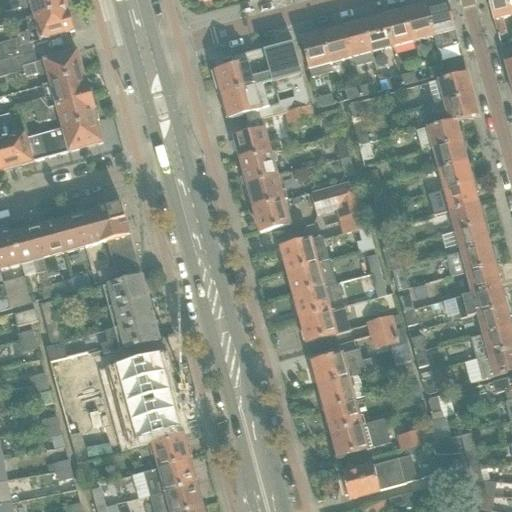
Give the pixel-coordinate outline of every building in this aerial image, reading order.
[(23,9),(26,21),(67,10),(64,0),(0,0),(0,9),(2,9),(9,12),(23,9)] [(435,5),(426,7),(434,38),(438,51),(458,46),(455,33),(455,32),(447,1),(445,2),(443,0),(442,0),(436,2),(435,5)] [(511,17),(511,15),(507,0),(488,0),(499,38),(508,35),(503,20),(511,17)] [(414,8),(404,10),(413,44),(434,38),(426,7),(416,10),(414,8)] [(15,36),(17,41),(17,40),(20,48),(31,45),(73,33),(67,10),(26,21),(29,32),(15,36)] [(394,16),(384,18),(392,49),(413,44),(404,10),(395,13),(394,16)] [(373,18),(363,21),(371,55),(392,49),(384,18),(375,21),(373,18)] [(351,27),(342,29),(350,60),(353,68),(373,62),(371,55),(363,21),(353,24),(351,27)] [(330,30),(321,32),(330,66),(350,60),(342,29),(333,31),(330,30)] [(330,66),(321,32),(311,35),(309,38),(300,40),(310,79),(332,73),(330,66)] [(0,45),(0,64),(33,55),(31,45),(20,48),(17,40),(17,41),(0,45)] [(215,73),(212,74),(216,90),(220,89),(222,96),(263,85),(300,75),(302,75),(293,44),(292,44),(277,48),(276,47),(234,58),(234,60),(236,67),(227,70),(215,73)] [(511,57),(511,47),(502,50),(505,60),(511,57)] [(39,75),(42,87),(83,75),(77,52),(36,63),(33,55),(0,64),(0,79),(23,73),(25,79),(39,75)] [(462,58),(441,63),(441,65),(442,66),(444,76),(466,71),(462,58)] [(442,66),(428,70),(430,80),(444,76),(442,66)] [(414,74),(400,77),(402,87),(416,84),(414,74)] [(434,106),(443,103),(472,95),(467,74),(428,84),(434,106)] [(31,102),(35,114),(92,99),(85,75),(83,75),(42,87),(45,99),(31,102)] [(244,115),(247,125),(287,114),(309,107),(300,75),(263,85),(222,96),(228,120),(244,115)] [(400,77),(385,81),(388,91),(402,87),(400,77)] [(372,85),(358,88),(361,98),(375,95),(372,85)] [(358,88),(345,92),(347,102),(361,98),(358,88)] [(446,112),(424,118),(427,129),(449,123),(449,124),(456,122),(457,123),(478,117),(472,95),(443,103),(446,112)] [(331,96),(316,100),(318,106),(322,108),(334,105),(331,96)] [(51,121),(54,132),(96,122),(98,122),(92,99),(35,114),(37,124),(51,121)] [(350,105),(353,118),(363,116),(360,103),(350,105)] [(287,114),(285,114),(289,128),(315,121),(314,117),(311,107),(309,107),(287,114)] [(9,117),(0,119),(0,121),(13,169),(33,164),(26,140),(25,136),(15,138),(9,117)] [(339,120),(323,124),(326,137),(342,132),(339,120)] [(0,172),(13,169),(0,121),(0,172)] [(96,122),(54,132),(61,156),(102,145),(96,122)] [(427,129),(416,132),(422,154),(423,153),(433,151),(465,142),(462,133),(459,132),(457,123),(456,122),(449,124),(449,123),(427,129)] [(364,124),(353,127),(358,147),(369,144),(364,124)] [(253,133),(233,138),(240,163),(272,154),(281,151),(279,141),(269,144),(266,129),(253,133)] [(54,132),(26,140),(33,164),(61,156),(54,132)] [(345,141),(336,143),(340,161),(350,158),(345,141)] [(433,151),(439,171),(468,163),(465,153),(467,151),(465,142),(433,151)] [(369,144),(358,147),(362,162),(373,159),(369,144)] [(241,176),(244,187),(279,177),(272,154),(240,163),(244,175),(241,176)] [(350,158),(340,161),(345,178),(355,176),(350,158)] [(439,171),(444,192),(476,183),(473,174),(470,174),(468,163),(439,171)] [(376,172),(366,174),(370,189),(380,186),(376,172)] [(249,197),(253,210),(285,201),(279,177),(244,187),(247,198),(249,197)] [(356,182),(311,194),(317,217),(336,211),(340,223),(366,215),(357,182),(356,182)] [(444,192),(428,196),(434,217),(450,212),(479,204),(476,195),(478,193),(476,184),(444,192)] [(380,186),(370,189),(374,203),(384,201),(380,186)] [(285,201),(253,210),(260,234),(292,225),(285,201)] [(450,212),(456,234),(487,226),(485,216),(482,215),(479,204),(450,212)] [(117,280),(140,273),(122,206),(118,207),(98,213),(106,243),(107,243),(114,269),(117,280)] [(377,210),(382,230),(391,228),(386,208),(377,210)] [(98,213),(77,218),(86,249),(106,243),(98,213)] [(366,215),(340,223),(343,236),(358,232),(359,231),(368,229),(370,229),(366,215)] [(77,218),(56,224),(64,255),(86,249),(77,218)] [(56,224),(35,230),(47,273),(48,278),(48,279),(59,276),(54,257),(64,255),(56,224)] [(459,248),(461,255),(490,247),(487,237),(490,234),(487,226),(456,234),(459,248)] [(361,242),(356,243),(359,254),(374,250),(368,229),(359,231),(358,232),(360,240),(361,242)] [(35,230),(13,236),(21,266),(34,263),(37,276),(38,275),(47,273),(35,230)] [(459,248),(456,234),(445,237),(448,250),(459,248)] [(390,235),(379,238),(384,254),(394,251),(390,235)] [(13,236),(0,239),(0,272),(21,266),(13,236)] [(284,262),(287,274),(329,262),(322,238),(280,249),(281,253),(279,253),(281,263),(284,262)] [(452,280),(467,276),(498,267),(496,257),(493,256),(490,247),(461,255),(447,259),(452,280)] [(384,254),(383,254),(387,271),(392,272),(402,269),(403,269),(402,263),(397,264),(394,251),(384,254)] [(376,256),(366,259),(370,276),(380,273),(376,256)] [(287,274),(294,297),(335,285),(329,262),(287,274)] [(34,263),(21,266),(24,278),(25,279),(37,276),(34,263)] [(467,276),(472,296),(501,289),(498,278),(501,276),(498,267),(467,276)] [(114,269),(97,273),(100,284),(117,280),(114,269)] [(402,269),(392,272),(397,293),(398,293),(408,290),(406,283),(402,269)] [(380,273),(370,276),(375,292),(385,289),(380,273)] [(87,275),(70,280),(71,281),(74,292),(90,288),(87,275)] [(6,297),(7,301),(9,309),(32,303),(25,279),(24,278),(3,284),(6,297)] [(103,288),(109,309),(147,299),(141,278),(103,288)] [(71,281),(51,287),(54,297),(74,292),(71,281)] [(335,285),(294,297),(300,320),(344,308),(338,285),(335,285)] [(51,287),(41,289),(43,300),(54,297),(51,287)] [(472,296),(454,301),(460,322),(478,317),(510,309),(507,299),(504,298),(501,289),(472,296)] [(410,296),(399,299),(403,313),(414,311),(410,296)] [(109,309),(115,330),(153,320),(147,299),(109,309)] [(7,301),(0,302),(0,311),(0,312),(9,310),(9,309),(7,301)] [(460,322),(454,301),(442,304),(448,325),(460,322)] [(51,303),(40,306),(46,328),(57,324),(51,303)] [(351,332),(344,308),(300,320),(304,332),(301,333),(303,342),(306,341),(307,345),(351,332)] [(478,317),(483,338),(511,330),(511,328),(509,319),(511,317),(510,309),(478,317)] [(15,316),(14,316),(18,328),(31,325),(38,322),(35,311),(15,316)] [(414,311),(403,313),(407,328),(418,325),(414,311)] [(366,324),(370,338),(396,330),(392,316),(366,324)] [(153,320),(115,330),(105,332),(108,343),(101,345),(104,356),(130,349),(155,343),(158,341),(153,320)] [(57,324),(46,328),(52,348),(63,345),(57,324)] [(396,330),(370,338),(374,351),(400,343),(396,330)] [(511,330),(483,338),(489,358),(511,351),(511,330)] [(18,334),(20,343),(35,340),(32,331),(18,334)] [(421,337),(410,340),(414,355),(425,352),(421,337)] [(35,340),(20,343),(23,353),(37,349),(35,340)] [(52,348),(46,350),(50,364),(67,359),(63,345),(52,348)] [(511,351),(489,358),(476,361),(482,382),(511,374),(511,351)] [(315,376),(318,388),(359,377),(375,373),(372,363),(363,365),(359,352),(342,356),(309,365),(313,377),(315,376)] [(425,352),(414,355),(418,370),(429,367),(425,352)] [(127,365),(106,371),(127,445),(182,429),(161,355),(158,356),(155,357),(133,363),(127,365)] [(482,382),(476,361),(463,364),(469,386),(482,382)] [(398,372),(403,390),(412,388),(407,369),(398,372)] [(30,378),(33,387),(47,384),(44,374),(30,378)] [(319,402),(322,413),(357,403),(356,401),(365,399),(359,377),(318,388),(322,401),(319,402)] [(504,393),(507,403),(511,401),(511,378),(493,384),(496,395),(504,393)] [(432,379),(422,382),(425,394),(429,396),(436,394),(432,379)] [(47,384),(33,387),(35,396),(49,393),(47,384)] [(412,388),(403,390),(408,407),(417,405),(412,388)] [(448,395),(437,398),(441,413),(443,421),(454,418),(448,395)] [(429,400),(428,404),(431,415),(441,413),(437,398),(429,400)] [(328,422),(331,435),(363,426),(357,403),(322,413),(325,423),(328,422)] [(71,412),(63,414),(66,425),(74,423),(71,412)] [(43,421),(45,430),(59,427),(57,417),(43,421)] [(87,422),(80,424),(83,435),(92,432),(89,421),(87,422)] [(363,426),(332,435),(335,447),(332,448),(335,457),(337,456),(338,459),(358,454),(385,447),(381,432),(386,430),(384,421),(363,426)] [(74,423),(66,425),(69,436),(77,433),(74,423)] [(435,429),(431,430),(434,441),(450,436),(447,426),(435,429)] [(59,427),(45,430),(47,440),(62,436),(59,427)] [(92,432),(83,435),(86,445),(95,443),(92,432)] [(423,432),(397,438),(401,453),(427,446),(423,432)] [(77,433),(69,436),(72,446),(80,444),(77,433)] [(471,435),(460,438),(465,453),(475,451),(471,435)] [(184,438),(153,446),(160,471),(191,462),(190,459),(193,458),(190,449),(187,450),(184,438)] [(433,445),(440,474),(463,467),(455,439),(433,445)] [(95,443),(86,445),(90,456),(98,453),(95,443)] [(80,444),(72,446),(75,457),(83,455),(80,444)] [(475,451),(465,453),(469,470),(479,467),(475,451)] [(83,455),(75,457),(78,468),(86,465),(83,455)] [(349,497),(350,501),(406,486),(399,460),(343,476),(344,480),(341,481),(346,497),(349,497)] [(54,464),(56,473),(71,470),(68,461),(54,464)] [(144,475),(151,499),(155,498),(167,495),(197,487),(191,462),(160,471),(144,475)] [(87,463),(78,466),(83,484),(92,481),(91,477),(87,463)] [(479,467),(469,470),(473,484),(483,482),(479,467)] [(71,470),(56,473),(59,483),(73,480),(71,470)] [(483,482),(473,484),(477,500),(487,497),(483,482)] [(497,485),(483,482),(487,497),(489,497),(490,498),(494,498),(497,485)] [(0,484),(0,507),(11,505),(7,483),(0,484)] [(447,486),(427,491),(428,498),(449,493),(447,486)] [(151,499),(154,511),(194,511),(203,510),(197,487),(167,495),(155,498),(151,499)] [(100,489),(91,491),(96,510),(106,507),(100,489)] [(426,490),(402,497),(404,505),(406,510),(430,503),(428,498),(427,491),(426,490)] [(402,497),(385,501),(387,509),(404,505),(402,497)] [(487,497),(477,500),(480,511),(485,511),(490,511),(494,498),(490,498),(489,497),(487,497)]
